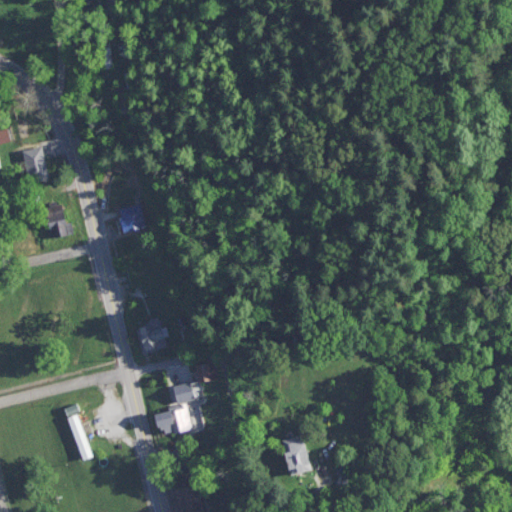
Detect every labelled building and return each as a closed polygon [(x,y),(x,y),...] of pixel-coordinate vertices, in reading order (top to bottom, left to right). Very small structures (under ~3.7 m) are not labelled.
[(114,110),(124,110),(124,79),(114,79),(114,110)] [(25,150),(33,182),(51,177),(43,145),(25,150)] [(57,239),(76,231),(63,200),(43,208),(57,239)] [(144,227),(141,203),(120,205),(123,230),(144,227)] [(141,323),(146,345),(167,340),(162,318),(141,323)] [(217,377),(213,360),(196,365),(199,381),(217,377)] [(177,401),(195,398),(192,381),(174,383),(177,401)] [(166,433),(192,426),(187,406),(161,412),(166,433)] [(68,416),(82,458),(94,454),(80,412),(68,416)] [(298,473),(320,468),(312,432),(290,437),(298,473)] [(176,489),(180,511),(207,511),(201,483),(176,489)]
